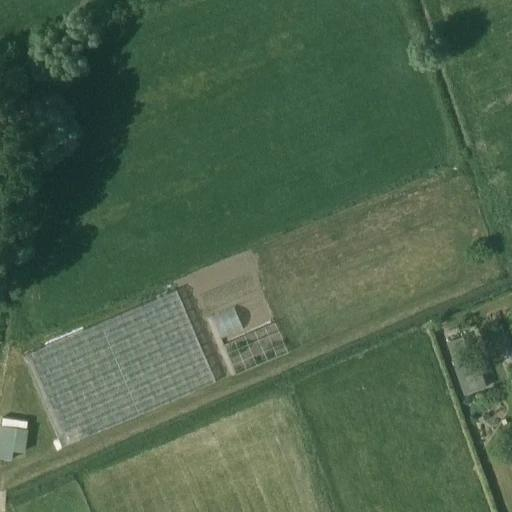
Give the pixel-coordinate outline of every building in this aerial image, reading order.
[(216,382),(177,290),(22,356),(62,448),(216,382)] [(214,314),(221,337),(244,330),(237,307),(214,314)] [(511,348),(507,335),(500,338),(507,358),(511,356),(511,348)] [(455,369),(454,370),(463,396),(486,388),(477,362),(472,364),(455,369)] [(0,432),(0,458),(11,461),(12,451),(25,453),(28,431),(1,427),(0,432)]
